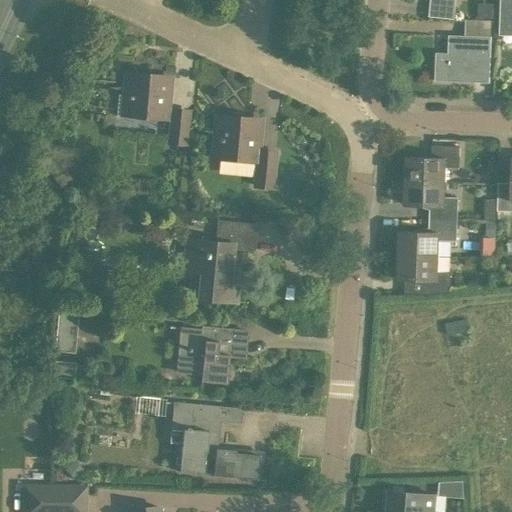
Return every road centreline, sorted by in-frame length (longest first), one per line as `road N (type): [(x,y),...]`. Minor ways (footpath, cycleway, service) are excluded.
road 1 (residential): [(330,511),(365,118),(246,60)]
road 2 (residential): [(511,123),(412,118),(387,106),(372,87),(380,0)]
road 3 (residential): [(246,60),(133,4)]
